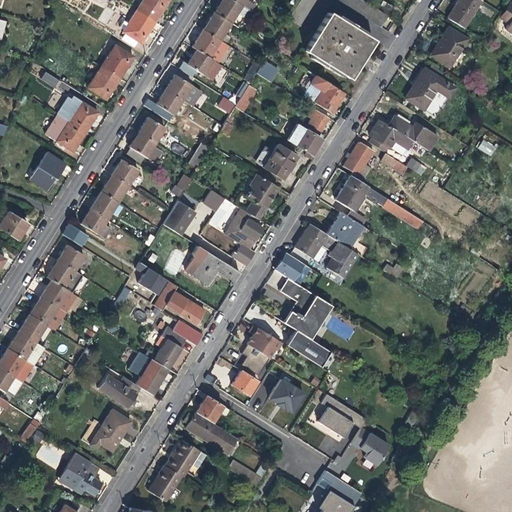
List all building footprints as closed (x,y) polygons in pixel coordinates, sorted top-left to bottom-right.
[(141,0),(136,10),(154,21),(165,4),(167,0),(141,0)] [(243,16),(247,9),(232,0),(220,0),(218,4),(213,12),(230,23),(236,13),(243,16)] [(248,0),(232,0),(247,9),(249,10),(254,3),(248,0)] [(314,0),(299,0),(291,13),(288,18),(299,25),(314,0)] [(386,16),(361,0),(337,0),(380,26),(386,16)] [(446,18),(463,28),(479,0),(457,0),(455,3),(446,18)] [(499,16),(503,18),(511,3),(509,1),(501,13),(499,16)] [(511,3),(503,18),(509,22),(505,28),(511,32),(511,3)] [(149,29),(154,21),(136,10),(122,31),(140,43),(149,29)] [(224,33),(230,23),(213,12),(209,18),(202,29),(225,44),(230,36),(224,33)] [(363,55),(372,40),(328,12),(305,50),(312,55),(310,57),(341,77),(343,74),(349,77),(363,55)] [(466,39),(447,28),(437,43),(439,45),(435,50),(431,57),(448,67),(466,39)] [(227,45),(225,44),(202,29),(198,36),(191,47),(195,49),(208,57),(214,48),(222,53),(227,45)] [(124,41),(134,47),(137,41),(127,36),(124,41)] [(114,44),(100,66),(119,77),(127,65),(132,56),(114,44)] [(220,65),(208,57),(195,49),(190,57),(186,64),(210,79),(220,65)] [(248,82),(255,72),(259,65),(253,62),(242,79),(248,82)] [(261,62),(259,65),(255,72),(266,80),(273,70),(261,62)] [(113,86),(119,77),(100,66),(86,87),(105,99),(113,86)] [(454,88),(423,69),(413,84),(404,98),(423,109),(436,89),(448,97),(454,88)] [(55,88),(59,80),(45,71),(41,79),(55,88)] [(170,80),(164,89),(181,100),(190,85),(173,74),(170,80)] [(337,102),(343,93),(314,74),(308,83),(320,91),(313,102),(331,112),(337,102)] [(222,94),(236,103),(247,84),(243,81),(235,95),(225,89),(222,94)] [(255,89),(247,84),(236,103),(235,104),(234,106),(242,112),(255,89)] [(172,114),(181,100),(164,89),(159,97),(155,103),(172,114)] [(80,101),(68,120),(85,131),(92,119),(97,112),(80,101)] [(304,114),(310,118),(315,110),(309,106),(304,114)] [(327,117),(315,110),(310,118),(294,144),(311,155),(321,138),(316,136),(322,126),(327,117)] [(229,114),(222,125),(219,130),(226,134),(232,126),(228,124),(232,117),(229,114)] [(81,137),(85,131),(68,120),(67,122),(56,115),(44,133),(72,151),(81,137)] [(143,122),(137,131),(155,142),(164,127),(147,116),(143,122)] [(393,116),(387,125),(412,140),(427,150),(436,135),(415,121),(411,127),(400,120),(393,116)] [(406,148),(412,140),(387,125),(378,119),(373,127),(375,129),(371,136),(388,147),(393,140),(406,148)] [(153,145),(155,142),(137,131),(131,141),(128,146),(130,147),(125,153),(140,162),(144,156),(154,162),(161,150),(153,145)] [(368,142),(385,152),(385,153),(388,149),(370,138),(368,142)] [(478,148),(487,153),(491,145),(483,140),(478,148)] [(358,181),(360,177),(357,175),(364,164),(372,150),(358,141),(353,148),(342,165),(351,171),(349,175),(358,181)] [(175,143),(171,148),(181,155),(185,149),(175,143)] [(262,167),(281,179),(289,167),(296,156),(277,144),(262,167)] [(200,145),(189,162),(196,167),(207,149),(200,145)] [(495,148),(491,145),(487,153),(490,155),(495,148)] [(29,178),(42,186),(50,174),(53,177),(55,178),(64,163),(46,152),(29,178)] [(405,165),(385,153),(385,152),(379,161),(401,174),(405,165)] [(420,176),(426,168),(412,157),(406,165),(420,176)] [(116,164),(110,174),(127,184),(136,169),(119,158),(116,164)] [(369,168),(364,164),(357,175),(360,177),(363,178),(369,168)] [(51,181),(53,177),(50,174),(42,186),(46,188),(51,181)] [(116,201),(127,184),(110,174),(105,182),(99,190),(116,201)] [(179,197),(191,179),(183,174),(171,192),(179,197)] [(244,196),(250,199),(257,203),(250,214),(257,219),(268,202),(277,187),(255,174),(248,185),(250,186),(244,196)] [(362,194),(387,210),(392,202),(358,181),(349,175),(340,189),(334,199),(350,209),(345,215),(361,225),(365,218),(352,210),(362,194)] [(94,199),(88,208),(105,219),(116,201),(99,190),(94,199)] [(231,203),(223,198),(218,206),(226,211),(231,203)] [(244,210),(250,214),(257,203),(250,199),(244,210)] [(176,201),(169,211),(161,224),(170,229),(178,234),(183,226),(193,211),(176,201)] [(416,217),(392,202),(387,210),(411,225),(416,217)] [(103,223),(105,219),(88,208),(83,216),(79,222),(104,238),(110,228),(103,223)] [(0,222),(0,228),(17,239),(22,230),(26,223),(7,211),(0,222)] [(365,228),(361,225),(345,215),(339,211),(325,234),(356,253),(361,256),(366,247),(356,242),(365,228)] [(253,252),(248,249),(251,244),(260,229),(235,213),(222,233),(243,246),(235,258),(245,265),(253,252)] [(422,221),(416,217),(411,225),(417,229),(422,221)] [(311,257),(319,245),(325,234),(308,223),(302,232),(293,247),(311,257)] [(84,245),(89,233),(66,225),(62,237),(84,245)] [(341,277),(356,253),(325,234),(319,245),(329,251),(326,255),(330,258),(325,268),(341,277)] [(61,252),(56,259),(73,270),(83,255),(66,244),(61,252)] [(184,270),(207,285),(212,277),(216,270),(233,280),(238,272),(204,251),(196,245),(190,254),(193,256),(184,270)] [(292,280),(303,263),(284,251),(273,268),(292,280)] [(81,275),(73,270),(56,259),(51,268),(45,277),(49,279),(66,290),(70,292),(81,275)] [(387,262),(383,271),(398,278),(402,269),(387,262)] [(136,283),(155,294),(164,279),(137,263),(134,269),(142,273),(136,283)] [(293,281),(286,277),(278,290),(295,301),(290,307),(281,321),(294,329),(309,338),(330,305),(293,281)] [(56,307),(66,290),(49,279),(44,287),(39,296),(56,307)] [(149,302),(161,310),(165,304),(195,322),(200,314),(203,309),(173,290),(176,286),(164,279),(155,294),(149,302)] [(115,305),(122,308),(129,289),(123,287),(115,305)] [(45,324),(56,307),(39,296),(33,304),(27,313),(45,324)] [(134,316),(142,322),(146,316),(139,310),(134,316)] [(34,341),(45,324),(27,313),(22,322),(17,331),(34,341)] [(184,338),(195,345),(201,334),(178,320),(171,330),(166,326),(156,343),(160,347),(156,354),(148,348),(144,355),(166,368),(179,347),(184,338)] [(270,335),(262,330),(252,324),(248,331),(251,334),(249,338),(245,344),(268,358),(274,349),(276,350),(281,342),(270,335)] [(309,338),(294,329),(289,338),(285,344),(320,366),(329,351),(309,338)] [(42,347),(34,341),(17,331),(11,339),(6,348),(23,358),(32,364),(42,347)] [(268,358),(245,344),(239,352),(245,356),(243,359),(240,364),(258,375),(268,358)] [(32,364),(23,358),(6,348),(1,356),(0,357),(0,367),(12,375),(21,381),(32,364)] [(133,369),(140,373),(157,384),(161,376),(166,368),(144,355),(142,354),(133,369)] [(0,388),(3,390),(12,375),(0,367),(0,388)] [(73,368),(69,374),(73,377),(77,371),(73,368)] [(248,394),(256,380),(239,370),(230,384),(248,394)] [(140,373),(134,383),(139,387),(143,389),(151,394),(154,389),(157,384),(140,373)] [(105,374),(97,388),(110,395),(127,406),(132,397),(139,387),(134,383),(122,376),(118,382),(105,374)] [(283,407),(290,412),(302,393),(282,380),(277,388),(275,387),(268,398),(275,402),(274,403),(283,408),(283,407)] [(211,422),(221,405),(204,394),(201,400),(194,411),(211,422)] [(351,422),(360,428),(366,419),(325,394),(320,403),(325,406),(316,421),(342,437),(351,422)] [(80,439),(95,448),(98,443),(111,450),(120,435),(129,420),(111,409),(101,424),(93,419),(80,439)] [(235,437),(211,422),(194,411),(191,415),(187,413),(183,420),(187,422),(184,427),(225,452),(235,437)] [(39,422),(33,419),(30,423),(35,427),(39,422)] [(19,438),(24,441),(35,427),(30,423),(19,438)] [(374,464),(387,444),(360,428),(350,443),(357,448),(358,447),(365,452),(362,456),(374,464)] [(39,442),(44,435),(38,430),(32,438),(39,442)] [(190,464),(198,450),(181,439),(174,449),(164,465),(180,475),(182,476),(190,464)] [(273,445),(279,448),(282,443),(276,439),(273,445)] [(205,454),(198,450),(190,464),(196,467),(205,454)] [(75,452),(61,475),(76,485),(74,489),(80,493),(83,489),(92,495),(94,492),(98,492),(100,489),(98,485),(101,481),(92,475),(97,466),(75,452)] [(347,465),(349,459),(336,455),(334,461),(347,465)] [(0,472),(0,476),(5,478),(13,465),(15,461),(10,457),(0,472)] [(18,457),(15,461),(13,465),(19,469),(24,461),(18,457)] [(226,467),(255,486),(261,477),(232,459),(226,467)] [(164,500),(180,475),(164,465),(163,464),(155,476),(147,489),(164,500)] [(12,480),(19,469),(13,465),(5,478),(10,479),(12,480)] [(347,511),(360,492),(324,470),(315,484),(327,491),(317,506),(322,509),(319,511),(347,511)] [(59,479),(74,489),(76,485),(61,475),(59,479)]
